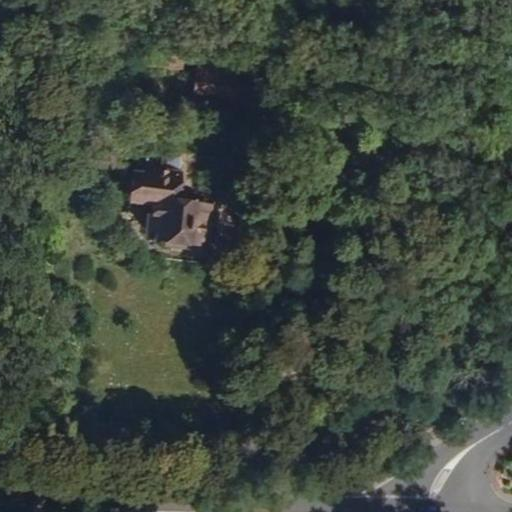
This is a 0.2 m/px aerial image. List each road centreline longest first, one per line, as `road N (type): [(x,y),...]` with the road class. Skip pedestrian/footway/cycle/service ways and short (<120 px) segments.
road 1 (primary): [(0,501),(143,511)]
road 2 (secondary): [(430,511),(448,463),(511,423)]
